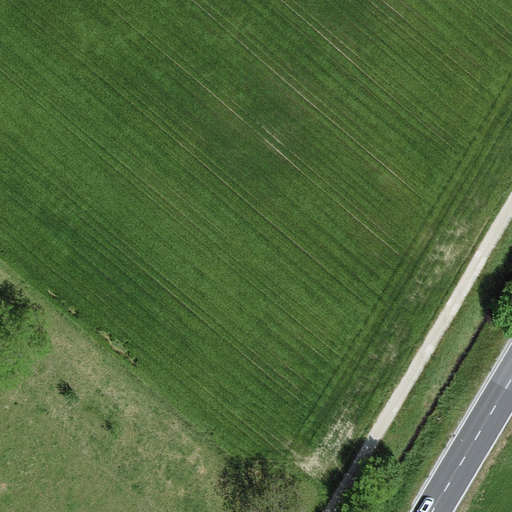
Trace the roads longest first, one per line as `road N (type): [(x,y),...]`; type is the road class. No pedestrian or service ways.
road 1 (track): [(332,511),(511,206)]
road 2 (secondary): [(432,511),(511,377)]
